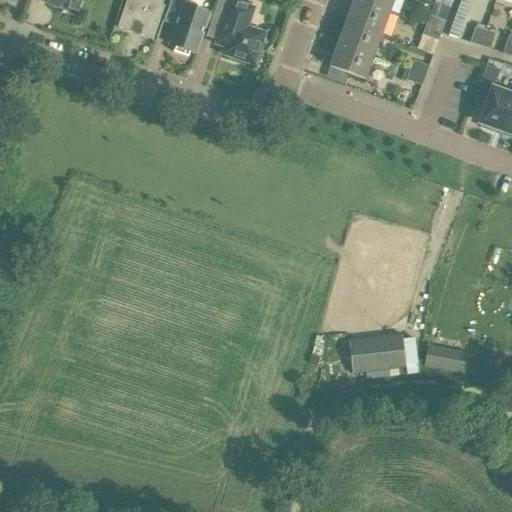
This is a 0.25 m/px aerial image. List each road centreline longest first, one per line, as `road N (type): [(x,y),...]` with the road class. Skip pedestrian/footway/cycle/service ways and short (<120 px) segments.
road 1 (residential): [(0,44),(228,124),(259,120),(285,88)]
road 2 (track): [(511,411),(390,398),(320,410),(304,428),(279,511)]
road 3 (residential): [(511,170),(285,88)]
